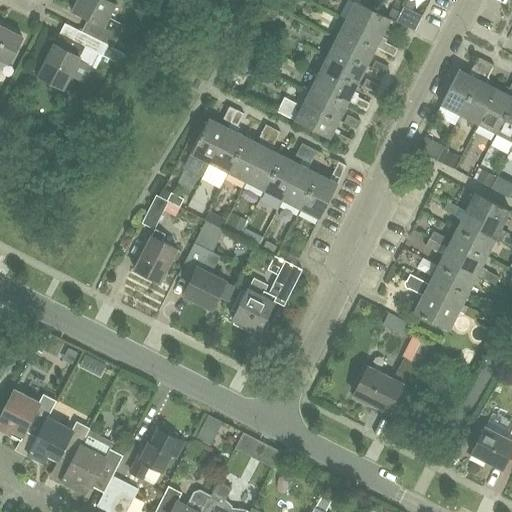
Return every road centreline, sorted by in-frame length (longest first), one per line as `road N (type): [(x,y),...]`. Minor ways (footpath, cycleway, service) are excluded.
road 1 (residential): [(271,424),(344,283),(378,177),(469,0)]
road 2 (tertiary): [(271,424),(0,288)]
road 3 (tertiary): [(433,511),(271,424)]
